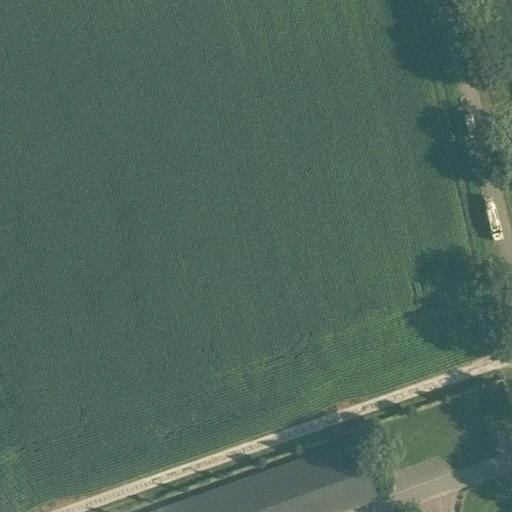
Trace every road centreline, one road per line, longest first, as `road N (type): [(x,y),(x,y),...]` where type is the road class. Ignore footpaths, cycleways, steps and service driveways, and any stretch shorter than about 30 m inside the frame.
road 1 (track): [(67,511),(511,358)]
road 2 (unclassified): [(511,254),(449,0)]
